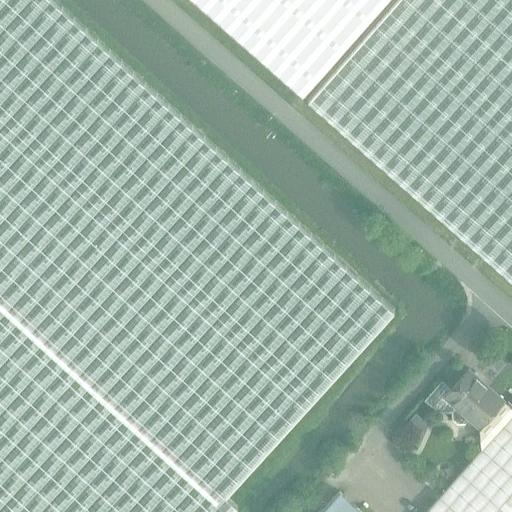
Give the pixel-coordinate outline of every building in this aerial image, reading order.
[(47,0),(0,0),(0,511),(231,511),(237,506),(225,495),(394,310),(164,105),(47,0)] [(195,0),(303,95),(386,0),(195,0)] [(511,0),(395,0),(310,96),(511,276),(511,0)] [(503,400),(479,378),(479,375),(475,372),(471,372),(468,369),(451,389),(441,380),(424,400),(437,412),(452,411),(452,419),(457,423),(465,422),(469,418),(479,427),(503,400)] [(511,511),(511,407),(503,400),(479,427),(480,449),(424,511),(511,511)] [(415,412),(404,426),(418,436),(428,423),(415,412)] [(321,511),(362,511),(339,492),(321,511)]
